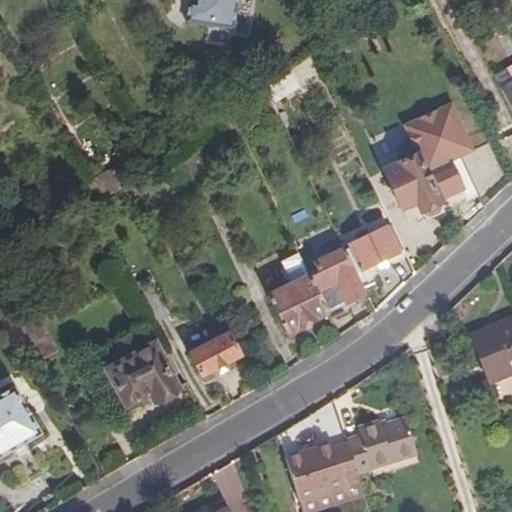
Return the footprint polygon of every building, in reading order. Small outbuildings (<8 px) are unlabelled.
[(191,20),(237,31),(244,0),(200,0),(200,2),(195,1),(191,20)] [(265,87),(272,103),(298,86),(302,92),(322,81),(310,56),(265,87)] [(511,85),(502,91),(511,110),(511,85)] [(272,103),(265,87),(233,109),(239,120),(245,131),(278,114),(272,103)] [(205,128),(218,119),(200,90),(187,99),(205,128)] [(466,190),(451,160),(471,151),(450,105),(405,126),(418,155),(385,171),(403,209),(419,201),(424,212),(427,210),(431,216),(439,212),(436,207),(442,203),(441,201),(466,190)] [(233,109),(221,117),(229,127),(239,120),(233,109)] [(104,196),(121,185),(110,167),(92,177),(93,179),(104,196)] [(94,202),(104,196),(93,179),(84,184),(94,202)] [(37,226),(22,203),(15,209),(28,231),(37,226)] [(356,273),(404,249),(392,225),(344,249),(356,273)] [(331,318),(369,298),(356,273),(344,249),(317,262),(320,270),(311,275),(328,311),(331,318)] [(294,284),(311,275),(300,253),(282,262),(294,284)] [(286,333),(328,311),(311,275),(294,284),(268,297),(286,333)] [(151,288),(139,295),(154,322),(166,316),(151,288)] [(39,316),(19,329),(38,362),(59,349),(39,316)] [(511,376),(511,320),(472,337),(491,385),(511,376)] [(238,356),(225,334),(188,355),(201,378),(238,356)] [(171,369),(177,366),(170,353),(164,357),(171,369)] [(177,390),(158,359),(114,384),(128,408),(151,394),(158,403),(177,390)] [(42,436),(16,391),(0,400),(0,460),(11,453),(28,483),(44,474),(28,445),(42,436)] [(363,435),(350,439),(351,445),(360,472),(420,453),(409,419),(386,426),(385,421),(361,429),(363,435)] [(360,472),(351,445),(336,449),(335,444),(291,457),(307,511),(313,511),(367,496),(363,481),(360,472)] [(422,462),(420,453),(360,472),(363,481),(422,462)]
